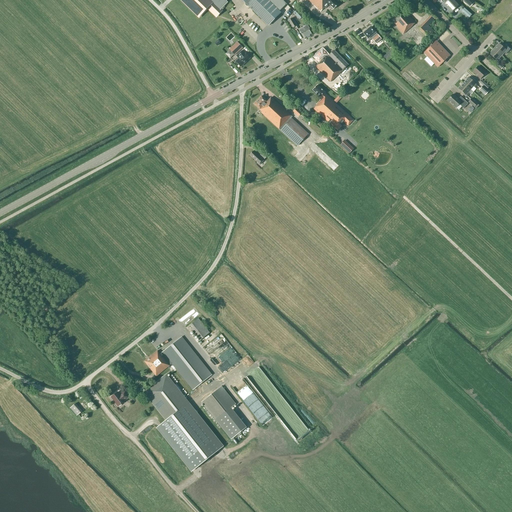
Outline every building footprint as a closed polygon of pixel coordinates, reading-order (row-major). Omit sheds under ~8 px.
[(227,2),(224,0),(181,0),(199,17),(209,6),(218,15),(222,11),(220,10),(227,2)] [(241,0),(267,25),(275,16),(276,17),(288,5),(282,0),(241,0)] [(308,0),(321,11),(324,8),(325,9),(329,4),(334,9),(338,5),(333,0),(308,0)] [(442,0),(453,11),(458,5),(453,0),(442,0)] [(462,11),(468,18),(471,16),(464,9),(462,11)] [(403,10),(392,20),(397,26),(396,27),(403,34),(412,26),(415,23),(409,16),(408,16),(403,10)] [(428,26),(435,20),(431,16),(419,28),(430,39),(436,33),(428,26)] [(296,26),(292,18),(288,20),(292,28),(296,26)] [(299,30),(304,39),(313,34),(307,25),(299,30)] [(369,40),(371,39),(375,43),(380,38),(377,35),(375,32),(370,27),(363,33),(369,40)] [(450,55),(436,40),(423,53),(437,68),(450,55)] [(234,55),(243,48),(237,42),(229,50),(234,55)] [(494,49),(501,55),(504,52),(506,54),(510,49),(505,45),(503,48),(499,43),(494,49)] [(501,55),(494,49),(489,54),(498,62),(500,60),(499,58),(501,55)] [(319,62),(315,66),(330,82),(348,65),(334,50),(328,56),(329,56),(328,56),(327,55),(322,50),(314,57),(319,62)] [(236,56),(238,59),(235,61),(241,67),(250,58),(246,53),(245,54),(241,51),(236,56)] [(473,72),(477,76),(480,79),(486,72),(483,70),(482,70),(478,66),(473,72)] [(463,83),(470,90),(473,87),(475,88),(477,86),(475,84),(476,84),(468,77),(463,83)] [(481,80),(479,82),(482,86),(487,89),(489,87),(481,80)] [(470,90),(463,83),(458,88),(465,95),(466,95),(467,96),(469,94),(468,93),(470,90)] [(324,92),(317,85),(312,90),(320,97),(322,98),(316,105),(317,105),(314,109),(337,131),(344,123),(348,126),(353,120),(323,93),(324,92)] [(489,91),(487,89),(482,86),(479,90),(485,95),(489,91)] [(460,101),(453,94),(447,100),(455,108),(459,104),(463,108),(468,103),(462,98),(460,101)] [(254,104),(260,109),(267,102),(261,96),(254,104)] [(271,97),(267,102),(260,109),(262,111),(261,112),(297,146),(308,134),(290,117),(291,116),(271,97)] [(305,100),(310,105),(313,102),(307,97),(305,100)] [(477,104),(471,98),(468,102),(474,107),(477,104)] [(293,111),(299,116),(301,113),(296,108),(293,111)] [(370,147),(376,141),(367,133),(370,130),(366,126),(358,136),(370,147)] [(325,140),(319,131),(315,133),(321,142),(325,140)] [(347,132),(343,137),(356,148),(360,144),(366,150),(368,147),(363,143),(364,142),(361,140),(359,143),(347,132)] [(260,165),(264,160),(259,156),(253,151),(249,155),(260,165)] [(175,318),(180,322),(186,316),(181,311),(175,318)] [(189,326),(200,340),(210,333),(198,318),(189,326)] [(174,321),(165,327),(167,329),(176,323),(174,321)] [(217,329),(205,340),(208,343),(220,333),(217,329)] [(220,334),(203,349),(207,354),(225,339),(220,334)] [(144,361),(155,375),(171,363),(193,390),(212,375),(182,337),(160,354),(157,351),(144,361)] [(227,341),(208,354),(214,362),(219,359),(222,363),(218,366),(226,377),(240,367),(237,362),(240,359),(227,341)] [(256,385),(260,383),(254,373),(244,379),(256,396),(259,394),(258,392),(260,391),(260,392),(263,390),(262,388),(259,390),(256,385)] [(222,447),(166,376),(161,380),(145,392),(167,420),(157,427),(192,471),(222,447)] [(228,389),(231,386),(226,381),(222,386),(228,393),(230,391),(228,389)] [(235,404),(221,387),(202,402),(231,439),(245,428),(230,408),(235,404)] [(129,397),(124,391),(120,394),(118,391),(110,397),(117,407),(125,401),(129,397)] [(77,405),(82,410),(86,406),(82,402),(77,405)] [(82,411),(75,403),(70,408),(77,416),(82,411)]
